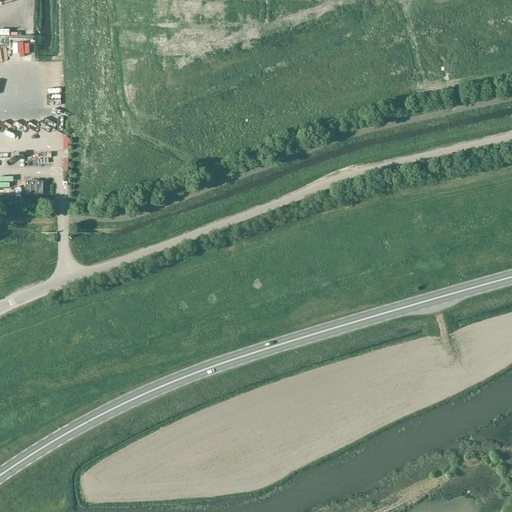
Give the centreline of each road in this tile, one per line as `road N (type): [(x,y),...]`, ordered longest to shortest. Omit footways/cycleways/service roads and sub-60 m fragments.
road 1 (primary): [(0,476),(162,386),(511,277)]
road 2 (unclassified): [(0,308),(368,171),(511,137)]
road 3 (track): [(63,220),(124,219),(339,138),(511,97)]
